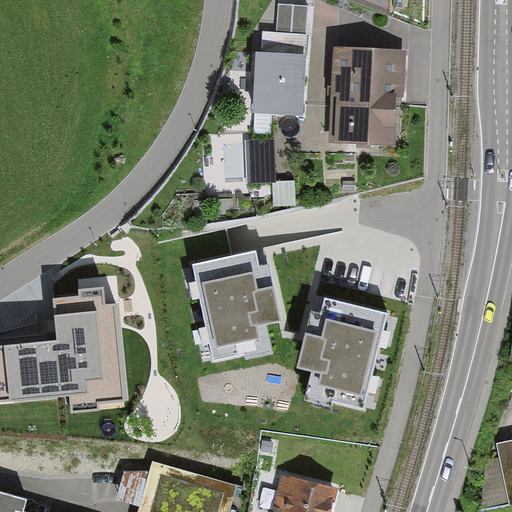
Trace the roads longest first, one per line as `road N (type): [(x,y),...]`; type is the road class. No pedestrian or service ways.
road 1 (residential): [(446,0),(425,244),(358,511)]
road 2 (primary): [(427,511),(471,364),(496,141)]
road 3 (residential): [(210,0),(204,72),(118,206),(0,279)]
road 4 (unknown): [(0,333),(138,279)]
road 5 (primary): [(496,141),(499,0)]
